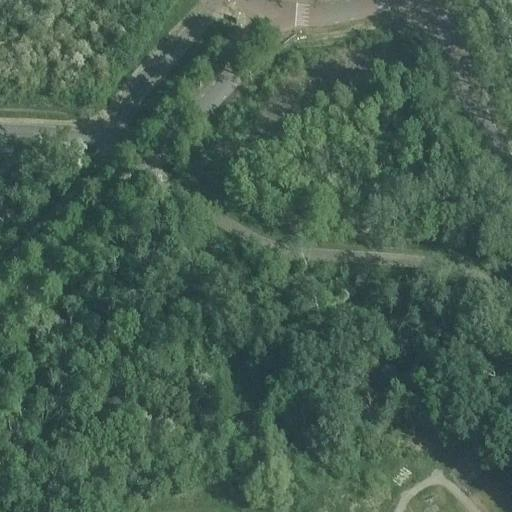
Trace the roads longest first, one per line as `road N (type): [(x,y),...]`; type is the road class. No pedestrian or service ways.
road 1 (unclassified): [(0,332),(236,70),(268,8)]
road 2 (unknown): [(511,322),(445,288),(281,269),(139,178)]
road 3 (tertiary): [(511,172),(469,93),(438,0)]
